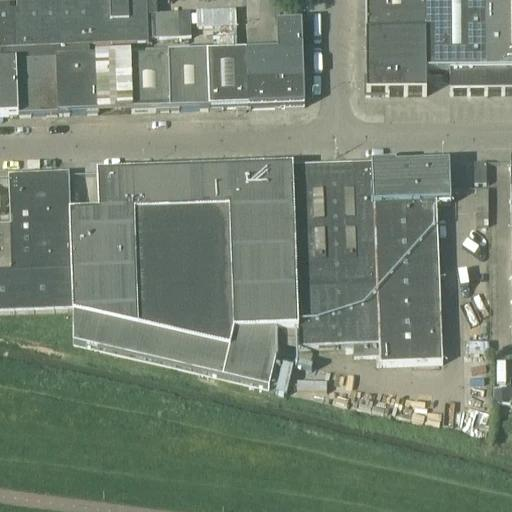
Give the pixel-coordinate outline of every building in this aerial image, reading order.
[(148,43),(147,18),(146,0),(121,0),(103,1),(103,0),(15,0),(17,19),(9,19),(9,8),(0,8),(0,52),(15,52),(79,50),(148,47),(148,43)] [(511,0),(364,0),(365,98),(425,98),(425,77),(448,77),(449,98),(511,97),(511,0)] [(235,15),(235,14),(195,15),(196,33),(236,31),(235,15)] [(247,14),(235,15),(236,31),(236,38),(248,38),(247,14)] [(189,16),(147,18),(148,43),(191,40),(189,16)] [(245,56),(248,112),(304,110),(300,26),(275,27),(276,55),(245,56)] [(95,61),(95,54),(79,55),(79,50),(15,52),(16,64),(56,62),(71,62),(95,61)] [(144,59),(144,54),(144,53),(112,54),(95,54),(95,61),(127,60),(144,59)] [(245,56),(206,57),(208,113),(248,112),(245,56)] [(208,113),(206,57),(167,59),(169,114),(208,113)] [(144,59),(127,60),(129,116),(169,114),(167,59),(144,59)] [(97,117),(95,61),(71,62),(56,62),(57,118),(97,117)] [(57,118),(56,62),(16,64),(18,120),(57,118)] [(0,120),(18,120),(16,64),(0,64),(0,120)] [(473,167),(473,188),(485,188),(485,167),(473,167)] [(394,175),(372,175),(371,175),(378,349),(379,361),(379,369),(442,367),(435,207),(450,206),(448,168),(394,170),(394,175)] [(353,362),(379,361),(378,349),(371,175),(372,175),(372,169),(291,171),(298,332),(298,352),(353,350),(353,362)] [(296,332),(298,332),(291,171),(275,172),(281,333),(287,333),(292,333),(296,332)] [(274,333),(281,333),(275,172),(97,178),(98,217),(69,219),(73,314),(73,348),(268,393),(275,363),(274,333)] [(0,316),(73,314),(69,219),(68,178),(8,180),(10,229),(0,229),(0,316)] [(496,392),(511,391),(509,359),(495,360),(496,392)] [(510,393),(493,393),(493,408),(510,408),(510,393)]
